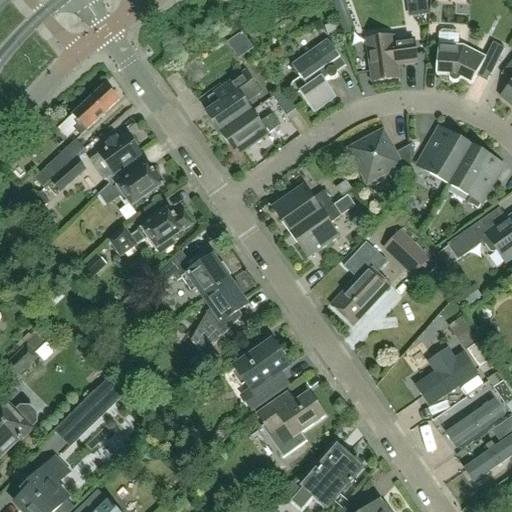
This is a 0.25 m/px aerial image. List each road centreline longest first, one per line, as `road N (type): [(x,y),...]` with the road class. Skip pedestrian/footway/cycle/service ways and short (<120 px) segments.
road 1 (residential): [(442,511),(226,202)]
road 2 (residential): [(511,142),(458,107),(382,104),(338,123),(226,202)]
road 3 (unclassified): [(226,202),(106,30)]
road 4 (residential): [(0,141),(42,86),(106,30)]
